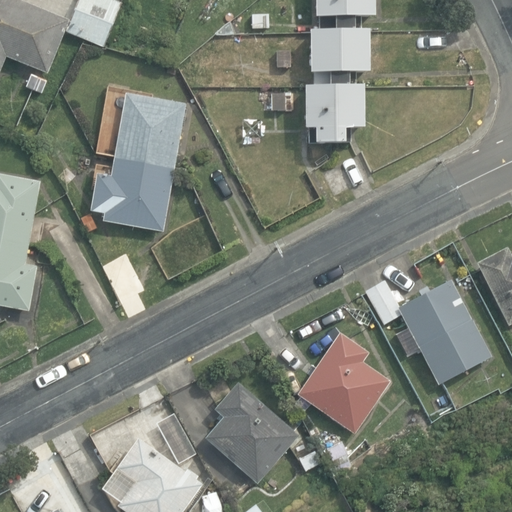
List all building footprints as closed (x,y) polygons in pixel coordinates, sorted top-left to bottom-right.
[(0,0),(0,69),(5,58),(47,75),(64,32),(68,21),(15,0),(0,0)] [(76,0),(68,21),(64,32),(102,48),(121,3),(113,0),(76,0)] [(307,129),(307,144),(332,144),(342,144),(341,129),(349,129),(361,129),(361,87),(355,87),(355,73),(367,73),(367,32),(367,31),(361,31),(361,17),(372,17),(371,0),(312,0),(312,18),(317,18),(318,31),(307,31),(307,33),(307,74),(312,74),(312,87),(302,87),(302,129),(307,129)] [(251,15),(252,29),(268,28),(268,15),(251,15)] [(277,51),(277,68),(290,68),(290,51),(277,51)] [(32,90),(41,94),(46,81),(31,74),(25,88),(32,90)] [(174,168),(185,105),(124,94),(109,177),(95,174),(89,212),(103,215),(102,223),(163,233),(174,168)] [(271,111),(284,111),(284,94),(271,94),(271,111)] [(0,306),(28,312),(36,267),(24,264),(40,182),(0,174),(0,306)] [(87,234),(97,229),(89,215),(79,220),(87,234)] [(87,234),(105,266),(120,257),(103,226),(97,229),(87,234)] [(478,263),(509,324),(511,322),(511,257),(511,258),(507,248),(478,263)] [(420,347),(439,383),(491,356),(451,279),(400,306),(386,280),(366,291),(384,324),(403,313),(410,326),(397,333),(408,353),(420,347)] [(299,393),(355,432),(391,380),(363,360),(369,351),(340,332),(299,393)] [(205,436),(258,482),(299,435),(239,382),(216,408),(224,416),(205,436)] [(119,504),(130,511),(181,511),(203,483),(196,478),(199,475),(188,467),(186,470),(139,437),(118,468),(136,481),(119,504)] [(323,451),(334,472),(351,463),(346,454),(348,453),(342,442),(323,451)] [(306,471),(321,462),(314,450),(299,459),(306,471)] [(263,511),(256,503),(246,511),(263,511)]
